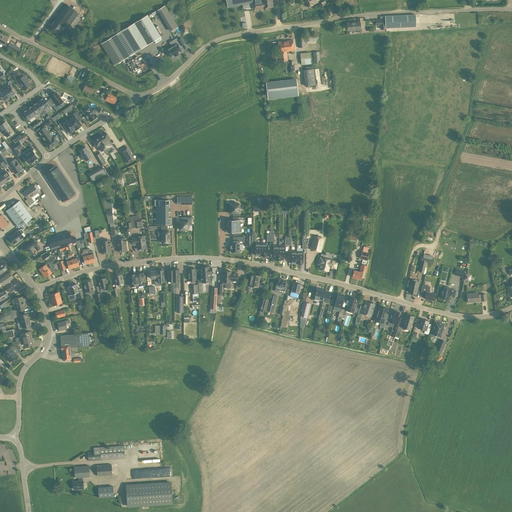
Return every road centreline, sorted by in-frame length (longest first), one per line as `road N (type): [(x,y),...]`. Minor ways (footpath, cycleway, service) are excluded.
road 1 (unclassified): [(140,99),(233,35),(343,16),(511,9)]
road 2 (residential): [(511,307),(461,317),(222,259)]
road 3 (residential): [(140,99),(0,26)]
road 4 (residential): [(172,258),(68,276),(40,291)]
